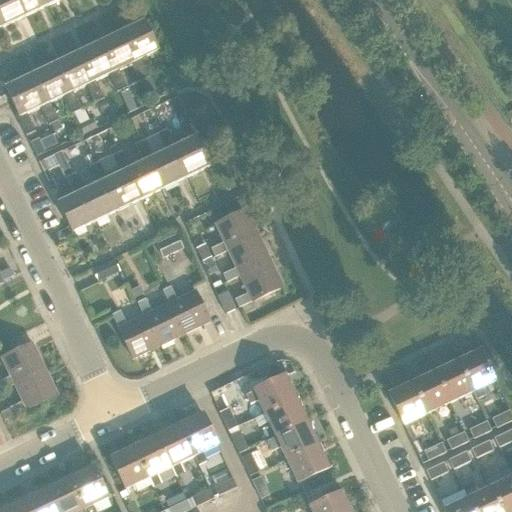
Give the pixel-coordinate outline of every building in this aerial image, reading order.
[(0,0),(0,22),(3,28),(25,17),(17,0),(0,0)] [(17,0),(25,17),(48,6),(45,0),(17,0)] [(143,23),(120,34),(134,63),(130,65),(139,83),(148,79),(139,61),(157,52),(143,23)] [(111,75),(107,76),(116,94),(125,89),(117,71),(130,65),(134,63),(120,34),(97,45),(111,75)] [(89,86),(86,87),(94,105),(102,101),(93,83),(107,76),(111,75),(97,45),(74,56),(89,86)] [(66,97),(63,98),(72,116),(80,111),(72,94),(86,87),(89,86),(74,56),(51,67),(66,97)] [(43,107),(40,108),(48,126),(50,126),(58,122),(50,104),(63,98),(66,97),(51,67),(29,78),(43,107)] [(26,115),(40,108),(43,107),(29,78),(5,89),(17,114),(16,115),(26,137),(34,133),(26,115)] [(183,106),(174,111),(180,122),(165,129),(167,131),(175,149),(173,150),(186,179),(210,167),(196,139),(198,138),(183,106)] [(58,122),(50,126),(54,134),(62,130),(58,122)] [(166,153),(153,159),(150,161),(164,190),(186,179),(173,150),(175,149),(167,131),(158,136),(166,153)] [(141,200),(164,190),(150,161),(153,159),(144,142),(135,146),(143,164),(130,170),(127,171),(141,200)] [(104,182),(118,211),(141,200),(127,171),(130,170),(122,152),(112,157),(120,175),(107,181),(104,182)] [(62,153),(54,157),(65,180),(68,179),(73,177),(62,153)] [(91,156),(84,159),(88,168),(90,168),(95,165),(91,156)] [(98,185),(85,192),(82,193),(96,222),(118,211),(104,182),(107,181),(98,164),(95,165),(90,168),(98,185)] [(68,179),(76,196),(58,205),(72,234),(96,222),(82,193),(85,192),(77,175),(73,177),(68,179)] [(258,237),(246,211),(215,226),(223,244),(211,250),(215,258),(227,253),(227,252),(258,237)] [(176,237),(156,246),(162,259),(182,250),(176,237)] [(226,284),(239,278),(239,277),(270,262),(258,237),(227,252),(227,253),(235,269),(222,275),(226,284)] [(114,259),(92,270),(98,282),(120,272),(114,259)] [(239,277),(239,278),(247,294),(234,300),(238,309),(283,288),(270,262),(239,277)] [(0,276),(2,282),(14,276),(10,269),(0,273),(0,276)] [(169,304),(184,336),(210,323),(195,292),(176,301),(171,289),(162,293),(168,305),(169,304)] [(235,310),(227,292),(216,297),(225,315),(235,310)] [(137,304),(143,316),(159,348),(184,336),(169,304),(168,305),(152,313),(146,300),(137,304)] [(112,317),(133,360),(159,348),(143,316),(125,325),(119,313),(112,317)] [(45,372),(32,346),(0,361),(0,362),(8,380),(0,384),(0,394),(12,388),(45,372)] [(458,362),(472,393),(495,382),(481,351),(458,362)] [(449,404),(472,393),(458,362),(435,373),(449,404)] [(12,388),(21,406),(8,412),(13,420),(25,414),(26,417),(59,401),(45,372),(12,388)] [(427,415),(449,404),(435,373),(412,384),(427,415)] [(298,400),(287,376),(246,396),(250,405),(258,402),(264,416),(298,400)] [(403,426),(427,415),(412,384),(389,395),(403,426)] [(264,416),(275,439),(309,422),(298,400),(264,416)] [(238,427),(229,409),(219,413),(228,431),(238,427)] [(506,412),(491,419),(496,429),(511,422),(506,412)] [(201,413),(178,424),(194,458),(217,447),(201,413)] [(486,421),(468,430),(473,440),(491,431),(486,421)] [(271,452),(280,447),(286,461),(320,445),(309,422),(275,439),(267,443),(271,452)] [(194,458),(178,424),(155,435),(171,469),(194,458)] [(451,450),(468,442),(464,433),(459,435),(456,427),(448,431),(452,439),(447,441),(451,450)] [(511,431),(511,430),(494,439),(499,449),(511,442),(511,431)] [(249,450),(240,432),(230,436),(239,455),(249,450)] [(155,435),(132,446),(149,480),(171,469),(155,435)] [(489,441),(471,450),(476,460),(494,451),(489,441)] [(428,461),(446,453),(441,443),(423,451),(428,461)] [(286,461),(297,485),(331,468),(320,445),(286,461)] [(109,457),(125,491),(149,480),(132,446),(109,457)] [(466,452),(448,461),(453,470),(471,462),(466,452)] [(241,459),(250,477),(259,473),(250,454),(241,459)] [(444,463),(426,472),(431,482),(449,473),(444,463)] [(91,465),(68,476),(84,510),(107,499),(91,465)] [(45,487),(56,511),(80,511),(84,510),(68,476),(45,487)] [(252,481),(261,500),(271,495),(261,476),(252,481)] [(511,511),(511,477),(490,489),(500,511),(511,511)] [(233,479),(214,488),(218,497),(237,488),(233,479)] [(28,511),(56,511),(45,487),(22,498),(28,511)] [(210,489),(191,498),(196,508),(214,498),(210,489)] [(467,500),(472,511),(500,511),(490,489),(467,500)] [(352,511),(343,493),(309,509),(310,511),(352,511)] [(28,511),(22,498),(0,508),(0,509),(1,511),(28,511)] [(188,499),(168,509),(169,511),(186,511),(193,509),(188,499)] [(444,511),(472,511),(467,500),(444,511)]
